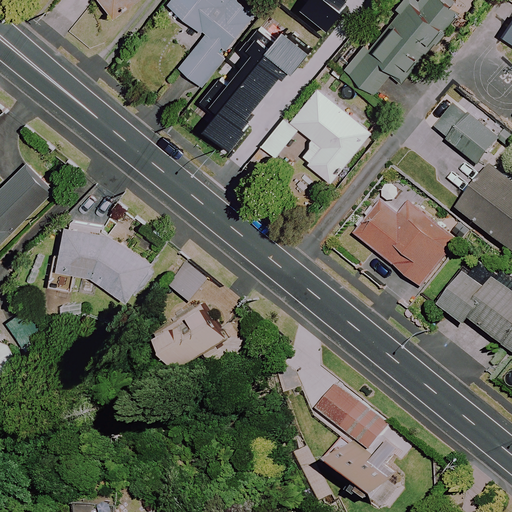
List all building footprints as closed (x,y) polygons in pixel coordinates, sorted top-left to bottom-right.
[(135,0),(101,0),(113,16),(135,0)] [(168,0),(165,4),(203,34),(177,66),(202,86),(227,54),(223,51),(254,13),(237,0),(168,0)] [(351,0),(342,0),(330,15),(353,35),(369,16),(351,0)] [(375,93),(388,76),(397,83),(441,31),(445,35),(464,12),(449,0),(418,0),(414,5),(408,1),(369,47),(365,44),(345,68),(375,93)] [(260,142),(280,116),(272,110),(312,59),(308,56),(321,40),(304,26),(293,41),(277,29),(253,60),(250,57),(212,105),(260,142)] [(280,116),(260,142),(277,156),(299,127),(313,138),(297,159),(329,184),(371,130),(317,88),(289,123),(280,116)] [(511,178),(490,161),(456,204),(511,247),(511,178)] [(0,189),(0,243),(51,193),(23,166),(0,189)] [(399,214),(382,200),(354,234),(420,288),(450,252),(440,243),(446,235),(407,204),(401,211),(399,214)] [(66,225),(60,267),(97,279),(128,301),(150,262),(106,231),(66,225)] [(487,287),(456,264),(431,298),(467,324),(470,320),(511,351),(511,291),(494,278),(487,287)] [(227,340),(200,306),(163,336),(190,370),(227,340)] [(1,376),(23,362),(10,340),(0,338),(0,388),(6,385),(1,376)] [(354,437),(330,468),(383,507),(399,487),(392,481),(397,474),(383,464),(394,449),(379,438),(390,424),(335,384),(316,409),(354,437)]
